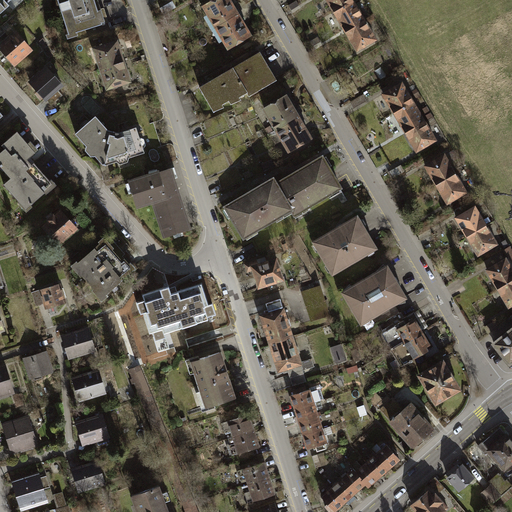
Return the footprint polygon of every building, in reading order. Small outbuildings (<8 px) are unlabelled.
[(0,0),(0,13),(8,7),(5,3),(9,0),(0,0)] [(58,0),(71,37),(68,38),(69,42),(79,39),(78,36),(104,27),(103,25),(107,24),(103,12),(100,14),(94,0),(58,0)] [(231,0),(214,0),(202,7),(208,16),(205,18),(212,31),(242,13),(237,5),(235,6),(231,0)] [(355,0),(326,0),(335,13),(356,1),(355,0)] [(356,1),(335,13),(347,33),(368,21),(356,1)] [(242,13),(212,31),(220,44),(223,43),(228,51),(253,36),(245,23),(247,22),(242,13)] [(368,21),(347,33),(359,54),(380,41),(368,21)] [(15,32),(0,46),(0,50),(16,67),(33,51),(15,32)] [(94,49),(101,70),(125,63),(124,58),(128,56),(124,43),(120,45),(119,41),(94,49)] [(241,97),(249,92),(251,97),(278,81),(275,77),(261,52),(200,88),(215,113),(225,108),(223,105),(230,101),(233,106),(242,100),(241,97)] [(101,70),(107,92),(132,84),(131,80),(135,79),(130,66),(127,67),(125,63),(101,70)] [(47,66),(29,83),(53,108),(64,96),(59,91),(66,85),(47,66)] [(404,82),(383,95),(395,114),(416,102),(404,82)] [(419,90),(413,93),(417,100),(423,97),(419,90)] [(301,116),(288,94),(263,109),(276,131),(301,116)] [(355,111),(369,102),(366,96),(352,104),(355,111)] [(416,102),(395,114),(406,134),(427,122),(416,102)] [(429,108),(424,111),(430,121),(435,118),(429,108)] [(97,116),(76,135),(87,147),(86,152),(92,159),(98,158),(104,166),(119,164),(123,166),(130,164),(131,159),(146,154),(137,129),(120,134),(109,131),(97,116)] [(314,138),(301,116),(276,131),(289,153),(314,138)] [(427,122),(406,134),(418,154),(439,141),(427,122)] [(18,133),(3,146),(6,150),(0,155),(0,167),(1,167),(12,179),(4,186),(20,204),(19,205),(28,214),(34,209),(33,207),(46,194),(48,196),(58,187),(51,180),(49,182),(28,160),(36,153),(18,133)] [(447,154),(426,166),(437,186),(458,174),(447,154)] [(294,211),(297,216),(342,189),(323,157),(278,184),(294,211)] [(270,163),(262,167),(266,174),(273,170),(270,163)] [(403,167),(389,174),(393,181),(406,173),(403,167)] [(160,171),(129,181),(130,183),(127,184),(130,194),(133,193),(138,208),(153,203),(164,237),(174,234),(175,238),(185,234),(183,231),(192,228),(176,179),(179,178),(175,168),(160,173),(160,171)] [(458,174),(437,186),(449,206),(470,194),(458,174)] [(225,207),(245,240),(294,211),(278,184),(274,178),(225,207)] [(477,206),(456,218),(467,237),(489,225),(477,206)] [(79,230),(61,211),(56,216),(54,214),(47,221),(48,223),(42,229),(61,248),(79,230)] [(313,243),(334,277),(379,250),(359,216),(313,243)] [(489,225),(467,237),(479,258),(500,245),(489,225)] [(77,262),(72,267),(82,278),(83,277),(95,289),(93,291),(103,302),(108,297),(107,295),(136,268),(131,262),(129,264),(124,258),(122,260),(113,250),(115,248),(104,237),(99,242),(100,244),(79,263),(77,262)] [(507,241),(503,244),(506,250),(511,247),(507,241)] [(508,258),(487,271),(498,289),(511,281),(511,248),(511,247),(506,250),(504,251),(508,258)] [(252,270),(259,291),(269,288),(270,292),(278,290),(276,286),(287,283),(280,258),(257,265),(256,262),(245,265),(247,272),(252,270)] [(342,293),(362,326),(373,319),(379,328),(402,315),(396,305),(408,298),(388,266),(342,293)] [(511,281),(498,289),(509,308),(511,306),(511,281)] [(61,284),(33,294),(38,309),(46,306),(49,317),(59,313),(57,307),(68,303),(61,284)] [(171,294),(169,287),(143,295),(149,313),(144,314),(151,333),(164,329),(165,333),(209,319),(205,306),(209,305),(202,284),(171,294)] [(322,288),(303,293),(312,325),(331,319),(322,288)] [(270,313),(260,316),(269,344),(295,336),(283,301),(268,305),(270,313)] [(379,328),(393,352),(428,331),(430,330),(420,313),(406,322),(402,315),(379,328)] [(90,328),(62,337),(69,361),(97,353),(90,328)] [(511,329),(493,344),(511,368),(511,367),(511,329)] [(393,352),(403,368),(438,347),(428,331),(393,352)] [(295,336),(269,344),(278,373),(289,370),(291,377),(306,372),(295,336)] [(337,363),(345,361),(341,345),(333,347),(337,363)] [(49,352),(24,360),(31,381),(34,380),(35,383),(45,380),(44,377),(56,374),(49,352)] [(238,399),(223,353),(202,360),(201,357),(186,362),(191,377),(194,376),(200,392),(196,393),(203,413),(217,409),(216,407),(238,399)] [(418,376),(437,406),(464,390),(446,359),(418,376)] [(7,366),(0,367),(0,400),(17,395),(7,366)] [(129,385),(124,371),(116,374),(113,367),(102,371),(110,392),(129,385)] [(348,371),(350,377),(361,373),(359,367),(348,371)] [(199,511),(141,368),(129,372),(186,511),(199,511)] [(101,371),(73,379),(80,404),(109,395),(101,371)] [(312,390),(291,397),(295,410),(316,403),(325,401),(321,391),(313,393),(312,390)] [(377,407),(383,401),(377,395),(371,401),(377,407)] [(380,412),(414,450),(436,430),(412,404),(405,410),(395,399),(380,412)] [(316,403),(295,410),(299,423),(320,417),(316,403)] [(366,407),(358,409),(361,418),(368,416),(366,407)] [(231,433),(233,438),(256,431),(251,415),(223,424),(226,435),(231,433)] [(104,416),(76,424),(83,447),(111,438),(104,416)] [(29,417),(3,425),(12,456),(40,447),(35,429),(33,429),(29,417)] [(320,417),(299,423),(303,436),(324,430),(320,417)] [(489,454),(505,472),(511,466),(511,439),(502,427),(479,446),(487,456),(489,454)] [(324,430),(303,436),(307,450),(316,447),(318,453),(327,450),(325,444),(328,443),(324,430)] [(231,454),(232,456),(261,446),(256,431),(233,438),(229,439),(231,446),(229,446),(230,448),(226,449),(228,455),(231,454)] [(377,455),(391,471),(402,462),(388,446),(377,455)] [(249,454),(235,458),(237,464),(251,460),(249,454)] [(326,454),(314,458),(316,467),(329,463),(326,454)] [(367,464),(381,480),(391,471),(377,455),(367,464)] [(100,462),(72,470),(80,495),(107,487),(100,462)] [(244,470),(249,486),(272,479),(267,463),(244,470)] [(367,485),(370,489),(381,480),(367,464),(356,473),(367,485)] [(456,466),(445,476),(459,492),(475,478),(464,465),(459,469),(456,466)] [(343,479),(357,494),(367,485),(356,473),(353,470),(343,479)] [(40,474),(12,482),(21,511),(49,502),(46,491),(51,489),(47,478),(42,480),(40,474)] [(493,486),(502,497),(511,489),(500,476),(491,484),(493,486)] [(437,494),(444,489),(434,478),(428,483),(437,494)] [(245,493),(248,504),(277,495),(272,479),(249,486),(251,492),(245,493)] [(332,488),(346,504),(357,494),(343,479),(332,488)] [(132,497),(137,511),(170,511),(161,486),(132,497)] [(492,505),(502,497),(493,486),(483,494),(492,505)] [(326,507),(330,511),(336,511),(346,504),(332,488),(322,497),(329,504),(326,507)] [(369,489),(363,494),(367,499),(373,494),(369,489)] [(411,507),(415,511),(447,511),(450,509),(437,494),(435,496),(430,491),(411,507)] [(64,493),(54,496),(58,509),(68,506),(64,493)]
